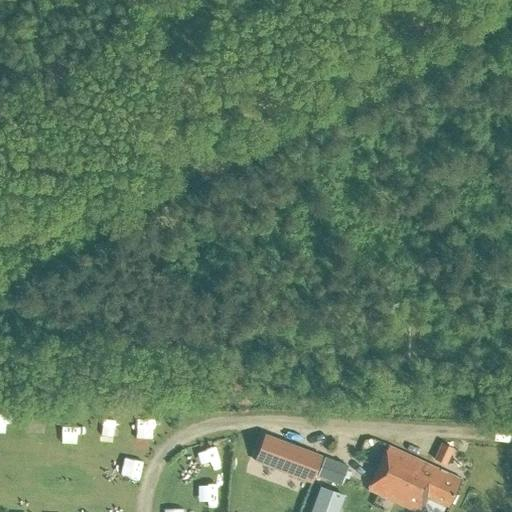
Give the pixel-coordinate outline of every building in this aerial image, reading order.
[(252,462),(310,484),(320,456),(262,434),(252,462)] [(440,442),(432,459),(445,465),(453,448),(440,442)] [(419,511),(426,497),(447,506),(459,479),(387,446),(367,490),(416,511),(419,511)] [(317,479),(339,488),(347,469),(325,459),(317,479)] [(319,486),(309,511),(337,511),(343,495),(319,486)]
